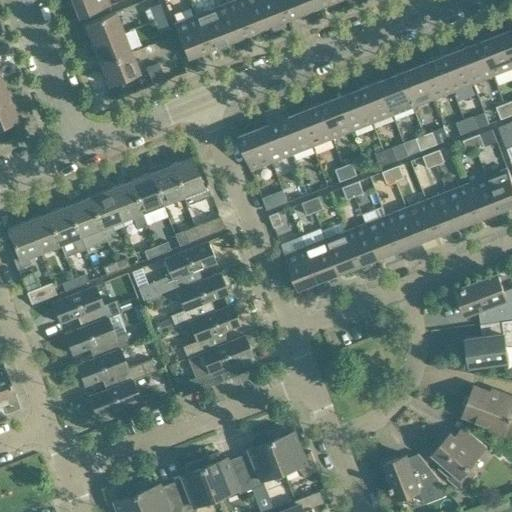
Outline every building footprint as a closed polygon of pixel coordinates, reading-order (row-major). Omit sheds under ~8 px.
[(109,5),(106,0),(68,0),(69,2),(71,1),(78,17),(109,5)] [(247,33),(234,0),(233,0),(214,8),(227,41),(247,33)] [(267,25),(257,0),(234,0),(247,33),(267,25)] [(287,17),(280,0),(257,0),(267,25),(287,17)] [(307,10),(303,0),(280,0),(287,17),(307,10)] [(327,2),(326,0),(303,0),(307,10),(327,2)] [(149,7),(154,19),(163,16),(158,3),(149,7)] [(227,41),(214,8),(194,15),(207,49),(227,41)] [(91,44),(123,32),(115,11),(81,24),(83,30),(85,29),(91,44)] [(207,49),(194,15),(173,24),(186,57),(207,49)] [(511,15),(507,18),(511,29),(501,33),(511,61),(511,15)] [(168,28),(163,16),(154,19),(159,32),(168,28)] [(97,65),(131,52),(123,32),(91,44),(97,59),(95,60),(97,65)] [(511,67),(511,61),(501,33),(481,41),(494,74),(511,67)] [(494,74),(481,41),(461,49),(474,82),(494,74)] [(474,82),(461,49),(440,57),(453,90),(474,82)] [(139,72),(131,52),(97,65),(99,70),(101,69),(107,85),(139,72)] [(453,90),(440,57),(420,65),(433,98),(453,90)] [(145,68),(149,77),(162,72),(158,63),(145,68)] [(433,98),(420,65),(400,73),(413,106),(433,98)] [(413,106),(400,73),(380,80),(393,114),(413,106)] [(7,94),(1,79),(0,79),(0,102),(11,98),(10,93),(7,94)] [(393,114),(380,80),(359,88),(372,122),(393,114)] [(372,122),(359,88),(339,96),(352,130),(372,122)] [(352,130),(339,96),(319,104),(332,137),(352,130)] [(13,103),(11,98),(0,102),(0,126),(17,120),(11,104),(13,103)] [(509,115),(505,103),(496,106),(501,119),(509,115)] [(332,137),(319,104),(299,112),(312,145),(332,137)] [(312,145),(299,112),(289,116),(284,105),(274,109),(292,153),(312,145)] [(292,153),(274,109),(265,112),(270,123),(258,128),(271,161),(292,153)] [(473,115),(464,119),(469,131),(478,128),(473,115)] [(469,131),(464,119),(456,122),(461,134),(469,131)] [(498,126),(501,135),(511,130),(511,126),(510,122),(498,126)] [(271,161),(258,128),(239,135),(239,134),(238,135),(251,169),(271,161)] [(448,146),(461,143),(458,130),(445,133),(448,146)] [(432,131),(424,134),(429,147),(437,143),(432,131)] [(480,133),(471,137),(476,149),(484,146),(480,133)] [(429,147),(424,134),(416,138),(420,150),(429,147)] [(476,149),(471,137),(463,140),(468,152),(476,149)] [(392,147),(384,150),(389,162),(397,159),(392,147)] [(439,149),(431,152),(436,165),(444,161),(439,149)] [(389,162),(384,150),(375,153),(380,166),(389,162)] [(436,165),(431,152),(423,156),(427,168),(436,165)] [(191,156),(170,164),(182,195),(186,204),(210,195),(206,184),(203,186),(191,156)] [(352,162),(344,166),(348,178),(357,175),(352,162)] [(182,195),(170,164),(150,172),(162,203),(182,195)] [(399,165),(391,168),(396,180),(404,177),(399,165)] [(348,178),(344,166),(335,169),(340,181),(348,178)] [(511,179),(507,167),(487,175),(500,209),(511,204),(511,179)] [(396,180),(391,168),(382,171),(387,184),(396,180)] [(162,203),(150,172),(129,180),(141,211),(162,203)] [(500,209),(487,175),(467,183),(480,217),(500,209)] [(141,211),(129,180),(109,188),(121,219),(131,215),(135,228),(147,224),(141,211)] [(359,180),(350,184),(355,196),(364,193),(359,180)] [(480,217),(467,183),(447,191),(460,225),(480,217)] [(355,196),(350,184),(342,187),(347,199),(355,196)] [(121,219),(109,188),(88,196),(105,241),(116,237),(111,223),(121,219)] [(460,225),(447,191),(426,199),(440,233),(460,225)] [(262,197),(267,210),(275,206),(271,194),(262,197)] [(105,241),(88,196),(68,204),(80,235),(85,248),(105,241)] [(319,196),(310,199),(315,212),(323,208),(319,196)] [(315,212),(310,199),(302,202),(307,215),(315,212)] [(440,233),(426,199),(406,207),(419,241),(440,233)] [(80,235),(68,204),(47,212),(59,243),(80,235)] [(419,241),(406,207),(386,215),(399,249),(419,241)] [(59,243),(47,212),(27,220),(39,251),(59,243)] [(278,212),(269,215),(274,227),(283,224),(278,212)] [(399,249),(386,215),(366,223),(379,257),(399,249)] [(219,216),(194,226),(199,237),(224,228),(219,216)] [(39,251),(27,220),(6,228),(13,246),(8,248),(17,269),(30,263),(27,256),(39,251)] [(379,257),(366,223),(345,231),(359,265),(379,257)] [(199,237),(194,226),(174,234),(179,246),(199,237)] [(359,265),(345,231),(325,239),(338,273),(359,265)] [(338,273),(325,239),(305,247),(318,280),(338,273)] [(215,261),(207,241),(163,259),(169,275),(138,288),(143,302),(175,290),(187,285),(182,274),(215,261)] [(167,241),(155,245),(158,254),(170,249),(167,241)] [(158,254),(155,245),(143,250),(146,258),(158,254)] [(318,280),(305,247),(285,255),(298,288),(318,280)] [(126,257),(114,261),(117,270),(129,265),(126,257)] [(117,270),(114,261),(102,266),(105,274),(117,270)] [(220,272),(187,285),(175,290),(183,309),(170,315),(174,326),(187,321),(199,317),(195,305),(228,292),(225,285),(228,283),(224,274),(221,275),(220,272)] [(73,277),(76,286),(88,281),(85,273),(73,277)] [(480,323),(481,324),(498,321),(511,319),(511,287),(504,290),(498,274),(457,289),(466,314),(484,307),(485,311),(481,312),(483,323),(480,323)] [(76,286),(73,277),(61,282),(64,290),(76,286)] [(26,292),(31,304),(56,294),(51,282),(26,292)] [(91,310),(96,321),(117,313),(121,311),(116,300),(103,305),(95,285),(51,302),(58,323),(91,310)] [(128,299),(118,303),(121,310),(131,307),(128,299)] [(232,304),(199,317),(187,321),(195,341),(182,346),(187,358),(200,352),(211,348),(207,336),(240,324),(232,304)] [(104,341),(108,352),(120,348),(133,343),(128,331),(125,332),(117,313),(96,321),(63,334),(71,354),(104,341)] [(505,343),(511,342),(511,319),(498,321),(481,324),(485,324),(487,335),(466,338),(470,366),(508,361),(505,343)] [(244,335),(211,348),(200,352),(207,372),(194,377),(199,389),(224,379),(219,368),(252,355),(244,335)] [(116,372),(120,383),(132,379),(145,374),(141,362),(128,367),(120,348),(108,352),(75,365),(83,385),(116,372)] [(0,404),(16,398),(4,366),(0,367),(0,404)] [(140,398),(132,379),(120,383),(87,396),(95,416),(128,403),(133,415),(157,405),(153,393),(140,398)] [(489,429),(509,437),(511,438),(511,399),(474,385),(463,415),(490,426),(489,429)] [(166,393),(154,398),(157,405),(169,401),(166,393)] [(283,426),(269,431),(284,471),(296,466),(304,477),(319,471),(311,451),(303,453),(294,430),(288,433),(286,429),(283,426)] [(449,477),(461,488),(475,473),(468,467),(487,446),(463,426),(455,436),(450,432),(433,453),(444,462),(441,465),(452,474),(449,477)] [(284,471),(269,431),(255,437),(254,441),(256,445),(249,448),(254,458),(243,463),(253,488),(252,488),(261,511),(263,511),(274,508),(263,479),(284,471)] [(253,488),(243,463),(231,467),(227,456),(221,459),(219,455),(216,452),(202,458),(217,497),(239,488),(240,493),(252,488),(253,488)] [(418,453),(417,453),(408,457),(407,454),(383,463),(391,485),(389,485),(391,490),(393,489),(396,498),(414,491),(421,494),(424,503),(443,496),(449,492),(418,453)] [(217,497),(202,458),(188,463),(187,467),(189,471),(182,474),(187,485),(175,489),(184,511),(191,511),(197,510),(196,505),(217,497)] [(184,511),(175,489),(164,493),(160,483),(154,485),(152,481),(149,478),(135,484),(145,511),(184,511)] [(145,511),(135,484),(121,489),(120,494),(122,498),(115,500),(120,511),(145,511)]
